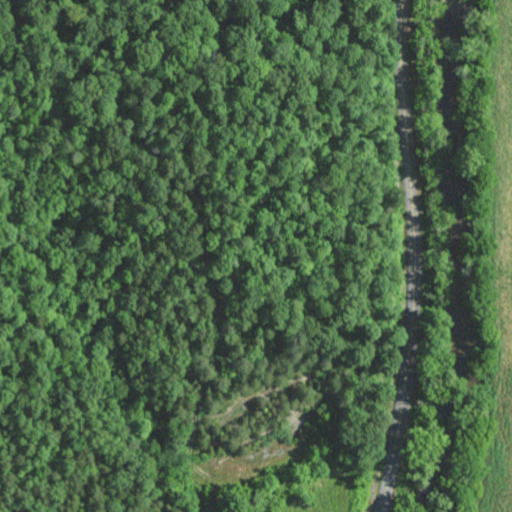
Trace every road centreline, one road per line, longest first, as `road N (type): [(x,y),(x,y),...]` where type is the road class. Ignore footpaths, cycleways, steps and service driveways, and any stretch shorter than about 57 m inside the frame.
road 1 (secondary): [(387,511),(417,283),(403,153)]
road 2 (secondary): [(403,153),(402,0)]
